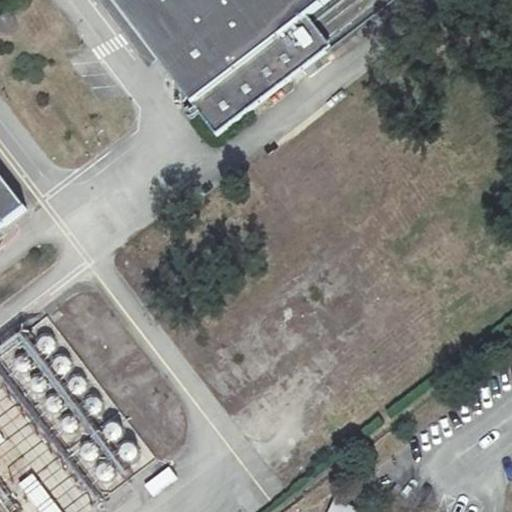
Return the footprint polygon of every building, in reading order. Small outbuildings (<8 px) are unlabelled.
[(153,43),(119,0),(104,0),(143,50),(153,43)] [(119,0),(153,43),(222,131),(332,47),(308,18),(314,13),(330,0),(119,0)] [(338,42),(314,13),(308,18),(332,47),(338,42)] [(0,230),(28,209),(0,173),(0,230)] [(59,511),(36,473),(19,484),(36,511),(59,511)] [(241,481),(229,489),(244,511),(250,511),(259,506),(241,481)] [(135,498),(111,509),(112,511),(131,511),(140,508),(135,498)] [(364,511),(337,500),(331,511),(364,511)]
